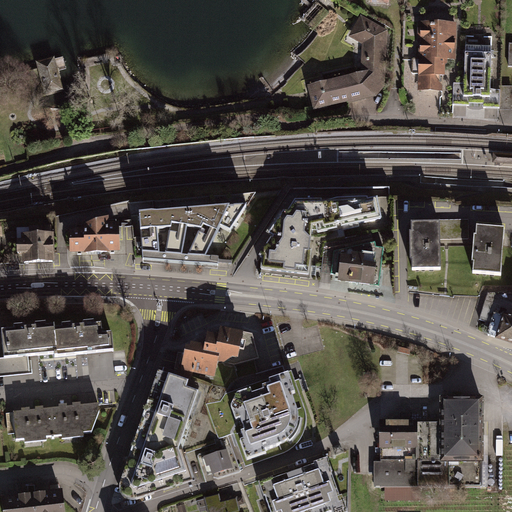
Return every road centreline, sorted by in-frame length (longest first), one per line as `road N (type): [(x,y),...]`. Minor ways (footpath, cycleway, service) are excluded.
road 1 (primary): [(161,288),(371,314),(511,364)]
road 2 (residential): [(264,115),(285,126),(511,128)]
road 3 (primary): [(0,288),(161,288)]
road 4 (residential): [(138,386),(0,398)]
